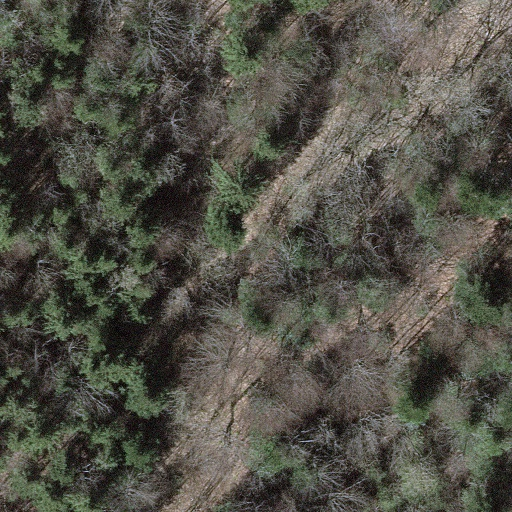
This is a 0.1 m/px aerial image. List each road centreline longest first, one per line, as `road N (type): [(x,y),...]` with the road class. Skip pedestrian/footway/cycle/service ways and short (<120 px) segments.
road 1 (track): [(166,511),(332,0)]
road 2 (track): [(282,153),(511,91)]
